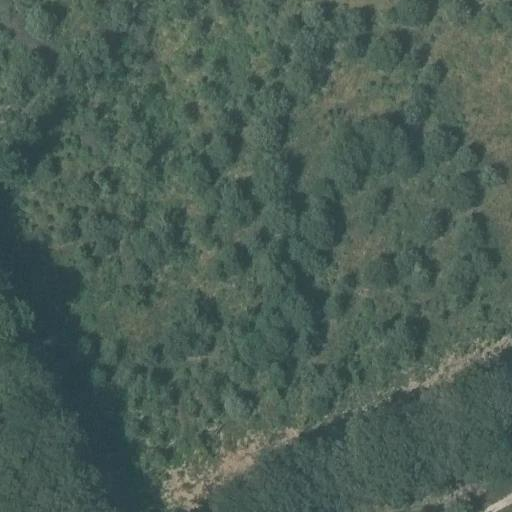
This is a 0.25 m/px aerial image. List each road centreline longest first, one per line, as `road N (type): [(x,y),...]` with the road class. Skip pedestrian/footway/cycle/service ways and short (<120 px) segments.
road 1 (track): [(263,511),(511,400)]
road 2 (track): [(511,428),(330,511)]
